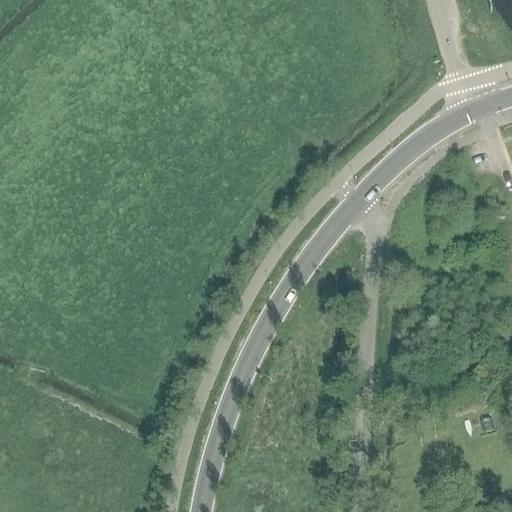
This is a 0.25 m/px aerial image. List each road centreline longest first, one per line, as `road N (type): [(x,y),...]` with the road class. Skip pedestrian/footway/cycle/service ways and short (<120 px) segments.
road 1 (secondary): [(201,511),(245,371),(285,301),(362,198)]
road 2 (residential): [(359,511),(374,241),(362,198)]
road 3 (secondary): [(362,198),(393,164),(479,107)]
